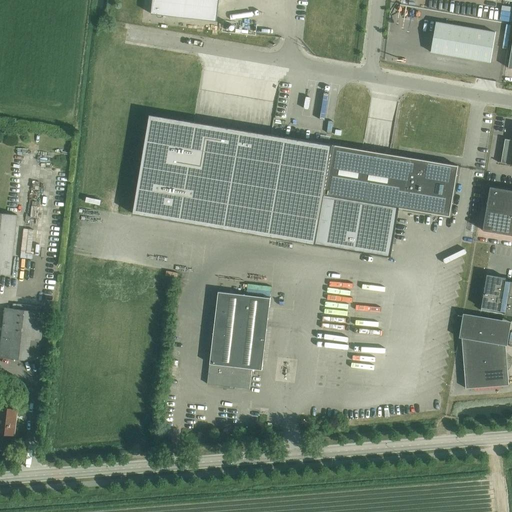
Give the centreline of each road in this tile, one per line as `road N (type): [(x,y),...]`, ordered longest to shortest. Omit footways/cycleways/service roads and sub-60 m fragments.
road 1 (secondary): [(0,478),(511,437)]
road 2 (unclassified): [(369,77),(129,35)]
road 3 (track): [(0,108),(57,113),(71,106),(84,0)]
road 4 (unclassified): [(511,101),(369,77)]
